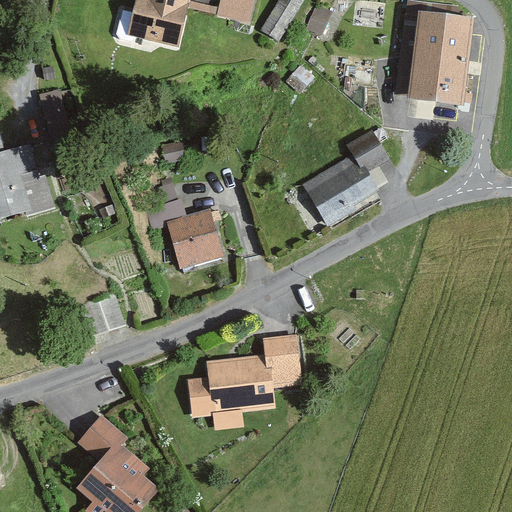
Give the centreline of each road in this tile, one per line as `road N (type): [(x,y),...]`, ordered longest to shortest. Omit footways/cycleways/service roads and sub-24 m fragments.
road 1 (residential): [(0,397),(139,350),(473,187)]
road 2 (residential): [(469,0),(483,9),(497,58),(473,187)]
